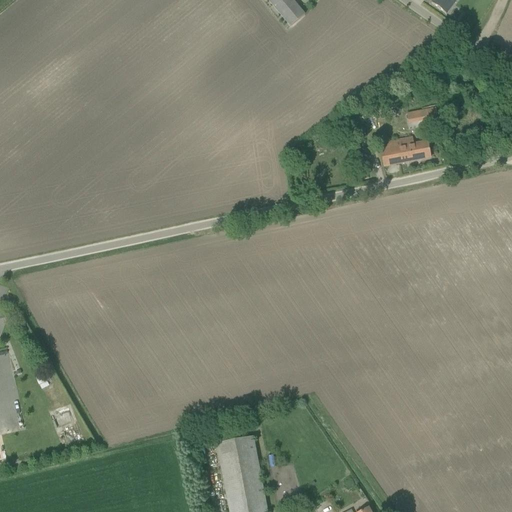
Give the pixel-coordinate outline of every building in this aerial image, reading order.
[(266,0),(290,27),(304,15),(291,0),(266,0)] [(456,0),(434,0),(432,4),(446,14),(456,0)] [(421,114),(424,126),(439,122),(436,110),(421,114)] [(384,168),(430,159),(427,142),(413,145),(412,138),(379,145),(384,168)] [(216,444),(229,511),(266,511),(252,437),(216,444)]
